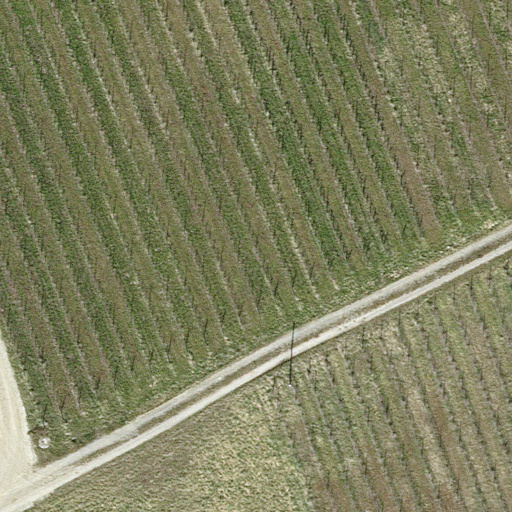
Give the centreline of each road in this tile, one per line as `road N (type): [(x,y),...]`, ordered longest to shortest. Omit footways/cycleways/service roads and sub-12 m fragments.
road 1 (track): [(511,235),(0,505)]
road 2 (track): [(0,368),(14,431),(7,501)]
